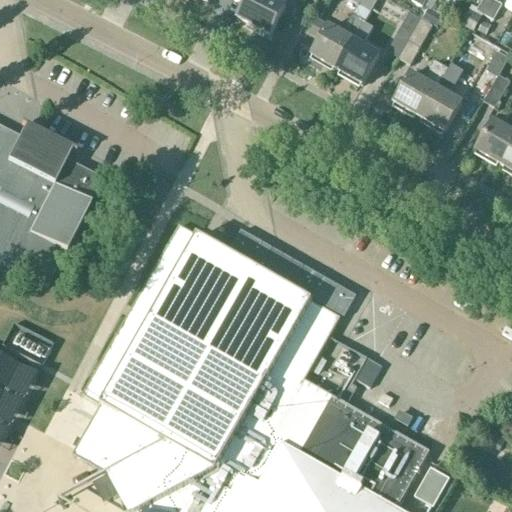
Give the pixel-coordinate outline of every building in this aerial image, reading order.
[(248,0),(237,22),(271,39),(286,8),(270,0),(248,0)] [(365,26),(379,0),(350,0),(348,4),(358,9),(342,36),(329,29),(328,31),(317,24),(309,38),(320,44),(312,59),(337,74),(365,26)] [(403,0),(423,11),(429,0),(403,0)] [(485,19),(494,3),(488,0),(483,0),(476,14),(485,19)] [(494,3),(485,19),(493,24),(502,8),(494,3)] [(408,45),(421,23),(409,16),(397,39),(408,45)] [(432,29),(421,23),(408,45),(398,63),(410,70),(432,29)] [(373,31),(365,26),(337,74),(362,89),(380,58),(363,48),(373,31)] [(486,74),(498,81),(498,79),(499,79),(508,62),(497,55),(486,74)] [(394,107),(419,122),(447,73),(435,65),(424,83),(412,76),(394,107)] [(449,71),(448,73),(419,122),(445,136),(463,106),(449,98),(461,77),(449,71)] [(498,79),(498,81),(483,105),(494,112),(510,86),(499,79),(498,79)] [(476,154),(502,169),(511,151),(511,130),(510,134),(493,125),(487,122),(479,136),(485,139),(476,154)] [(0,266),(47,290),(64,255),(65,255),(90,207),(102,183),(66,164),(71,155),(75,158),(76,156),(44,140),(38,138),(33,140),(29,145),(19,140),(18,140),(0,131),(0,266)] [(511,151),(502,169),(511,175),(511,151)] [(101,409),(73,458),(109,479),(112,484),(104,488),(112,503),(120,498),(127,511),(397,511),(429,456),(305,384),(341,322),(309,304),(311,301),(342,319),(354,298),(240,232),(228,253),(308,299),(306,302),(179,230),(82,399),(101,409)] [(450,482),(431,471),(414,501),(433,511),(450,482)]
